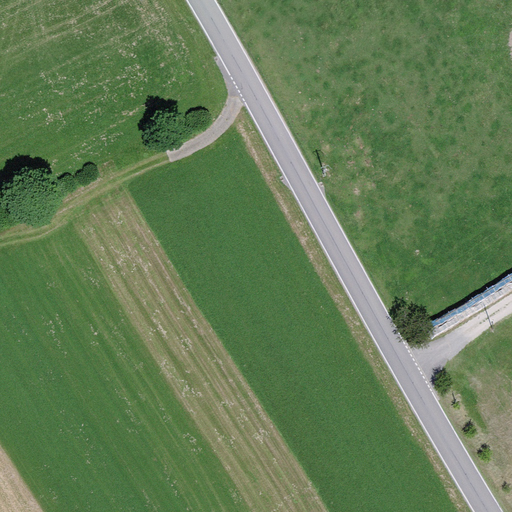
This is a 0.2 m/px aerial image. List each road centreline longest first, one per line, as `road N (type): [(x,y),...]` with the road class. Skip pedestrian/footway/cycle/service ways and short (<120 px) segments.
road 1 (tertiary): [(200,0),(488,511)]
road 2 (track): [(405,371),(511,298)]
